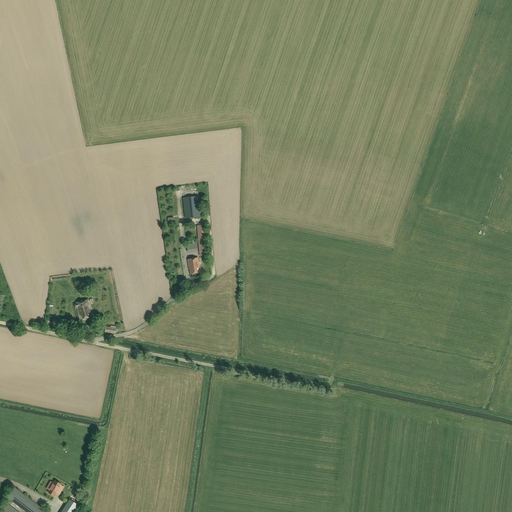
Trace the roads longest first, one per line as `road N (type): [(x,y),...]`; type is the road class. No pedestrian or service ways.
road 1 (unclassified): [(212,276),(121,335),(88,341),(0,322)]
road 2 (track): [(223,367),(93,340)]
